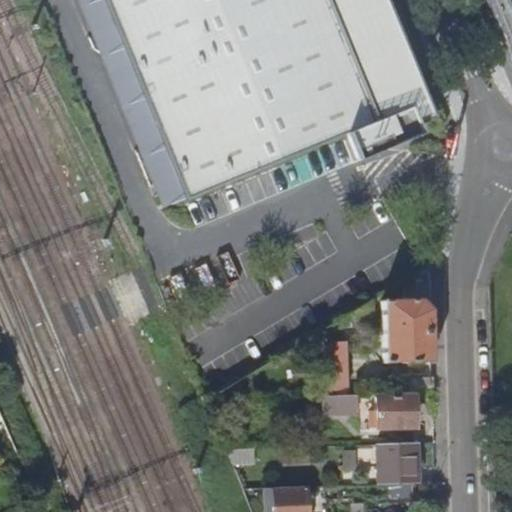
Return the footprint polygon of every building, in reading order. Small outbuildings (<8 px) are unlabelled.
[(75,0),(162,214),(186,204),(102,0),(75,0)] [(102,0),(186,204),(348,137),(359,162),(421,137),(418,128),(440,118),(391,0),(102,0)] [(511,0),(488,0),(511,59),(511,0)] [(382,303),(384,366),(433,365),(430,286),(409,287),(404,290),(404,302),(382,303)] [(373,302),(339,323),(339,330),(352,330),(374,330),(373,302)] [(322,345),(324,399),(348,398),(347,345),(322,345)] [(403,381),(403,396),(413,396),(434,395),(433,379),(403,381)] [(371,415),(371,432),(389,431),(390,447),(415,446),(413,396),(403,396),(376,397),(377,414),(371,415)] [(324,399),(324,412),(355,411),(355,398),(348,398),(324,399)] [(377,447),(378,487),(418,486),(417,446),(415,446),(390,447),(377,447)] [(231,452),(232,466),(233,467),(255,466),(254,451),(231,452)] [(263,491),(266,511),(306,511),(306,489),(263,491)]
